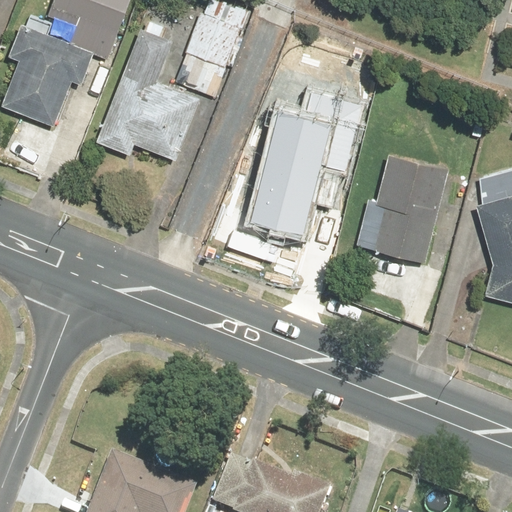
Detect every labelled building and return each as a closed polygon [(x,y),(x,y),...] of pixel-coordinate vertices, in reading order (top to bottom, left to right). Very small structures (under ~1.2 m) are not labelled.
[(55,0),(50,13),(116,37),(129,0),(55,0)] [(203,11),(184,64),(222,77),(241,25),(203,11)] [(93,51),(21,23),(8,57),(18,61),(1,106),(54,126),(71,81),(80,84),(93,51)] [(140,27),(95,141),(130,155),(134,144),(175,161),(200,97),(157,80),(172,40),(140,27)] [(351,95),(300,83),(268,209),(318,222),(351,95)] [(448,168),(388,154),(376,205),(384,206),(373,251),(426,263),(448,168)] [(511,194),(475,205),(491,261),(484,295),(511,301),(511,194)] [(211,506),(227,511),(320,511),(331,486),(233,448),(211,506)] [(109,453),(87,511),(186,511),(196,485),(109,453)]
